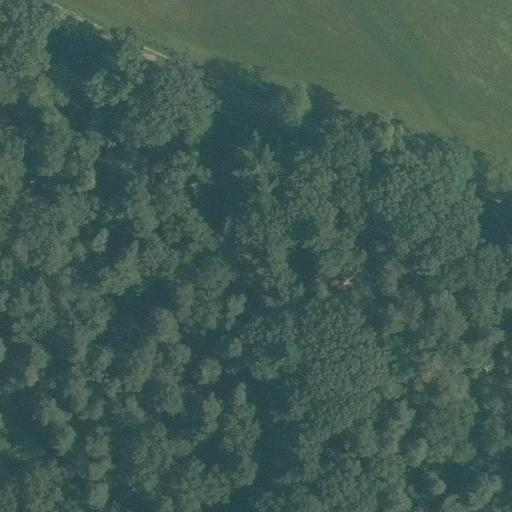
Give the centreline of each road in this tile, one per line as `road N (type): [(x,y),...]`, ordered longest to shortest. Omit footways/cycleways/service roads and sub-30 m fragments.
road 1 (track): [(16,0),(511,219)]
road 2 (track): [(298,125),(346,511)]
